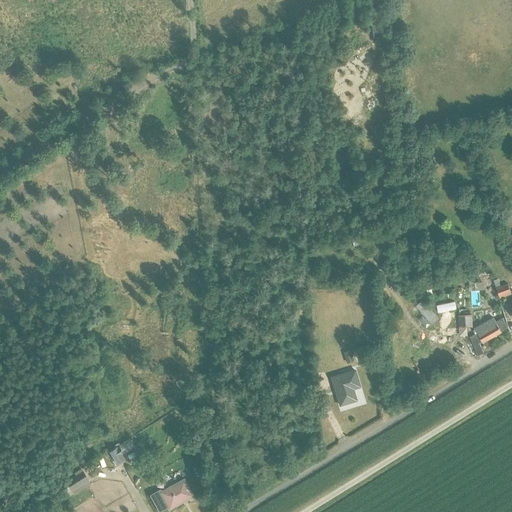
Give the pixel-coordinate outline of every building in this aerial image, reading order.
[(371,25),(372,38),(380,37),(378,24),(371,25)] [(484,124),(473,129),(477,140),(489,136),(484,124)] [(488,281),(475,280),(475,288),(487,289),(488,281)] [(494,281),(497,288),(500,297),(511,293),(508,284),(500,287),(498,280),(494,281)] [(459,316),(460,327),(472,326),(471,315),(459,316)] [(475,328),(483,342),(508,328),(502,318),(495,322),(493,318),(475,328)] [(469,338),(473,346),(477,356),(483,353),(475,335),(469,338)] [(352,349),(354,355),(364,352),(362,346),(352,349)] [(353,361),(350,351),(344,353),(347,363),(353,361)] [(426,351),(405,364),(413,376),(433,363),(426,351)] [(359,384),(355,370),(331,377),(340,405),(356,400),(352,387),(359,384)] [(130,438),(108,452),(116,464),(124,459),(122,455),(136,447),(134,444),(130,438)] [(74,493),(93,483),(88,473),(69,483),(74,493)] [(161,492),(170,508),(192,496),(183,480),(161,492)]
